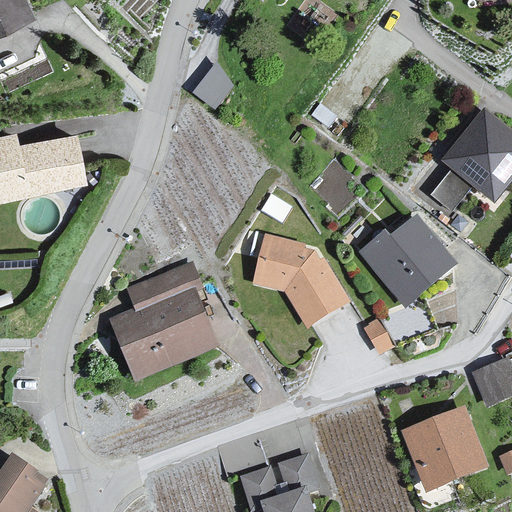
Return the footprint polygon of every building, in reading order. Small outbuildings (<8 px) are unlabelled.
[(0,0),(0,28),(31,14),(24,0),(0,0)] [(216,60),(191,93),(215,110),(234,84),(216,60)] [(496,199),(511,178),(511,129),(485,108),(445,159),(496,199)] [(14,145),(11,132),(0,133),(0,197),(84,181),(74,133),(14,145)] [(407,306),(458,259),(414,211),(390,233),(382,224),(355,249),(407,306)] [(284,293),(310,331),(352,308),(315,246),(262,232),(247,284),(284,293)] [(195,254),(121,286),(132,311),(111,320),(139,385),(217,351),(193,297),(210,289),(195,254)] [(402,356),(382,324),(372,339),(387,359),(402,356)] [(511,363),(509,356),(471,368),(483,406),(511,397),(511,363)] [(461,398),(397,424),(425,490),(488,463),(461,398)] [(511,449),(499,455),(507,476),(511,474),(511,449)] [(265,464),(232,476),(245,511),(266,511),(316,511),(310,493),(318,490),(303,451),(273,462),(286,496),(278,499),(265,464)] [(0,511),(37,511),(32,508),(48,478),(10,454),(0,468),(0,511)]
